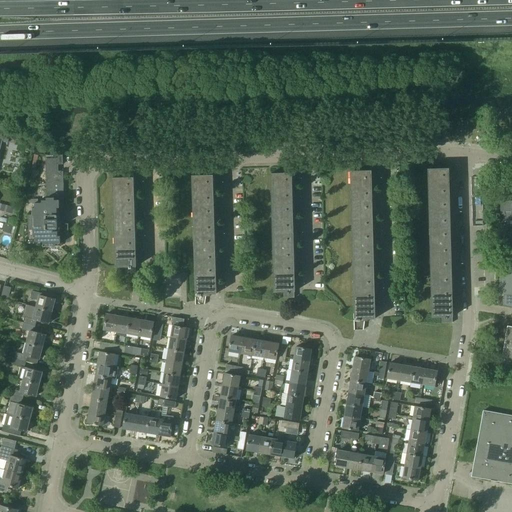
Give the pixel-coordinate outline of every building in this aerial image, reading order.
[(468,133),(467,121),(458,121),(458,134),(468,133)] [(9,136),(0,133),(0,140),(8,142),(9,136)] [(63,154),(59,154),(45,155),(46,167),(56,167),(56,165),(63,164),(63,154)] [(63,171),(56,171),(56,167),(46,167),(47,200),(41,200),(42,203),(34,203),(34,208),(32,208),(32,215),(28,215),(28,230),(33,230),(33,237),(35,237),(36,242),(43,242),(43,244),(47,244),(47,246),(55,246),(55,243),(60,243),(60,234),(69,234),(68,224),(64,224),(63,171)] [(449,168),(428,169),(428,186),(449,186),(449,168)] [(372,187),(371,171),(350,171),(351,188),(372,187)] [(292,173),(271,173),(271,190),(292,189),(292,173)] [(214,192),(213,175),(192,176),(193,193),(214,192)] [(134,192),(134,177),(113,178),(113,192),(134,192)] [(450,200),(449,186),(428,186),(429,200),(450,200)] [(372,202),(372,187),(351,188),(351,203),(372,202)] [(293,204),(292,189),(271,190),(272,204),(293,204)] [(135,208),(134,192),(113,192),(114,208),(135,208)] [(214,206),(214,192),(193,193),(193,207),(214,206)] [(511,197),(511,201),(499,201),(499,214),(503,214),(503,218),(498,218),(498,236),(505,236),(505,244),(511,243),(511,197)] [(450,215),(450,200),(429,200),(429,216),(450,215)] [(373,217),(372,202),(351,203),(352,217),(373,217)] [(293,219),(293,204),(272,204),(272,219),(293,219)] [(214,221),(214,206),(193,207),(193,221),(214,221)] [(135,222),(135,208),(114,208),(114,222),(135,222)] [(451,230),(450,215),(429,216),(430,230),(451,230)] [(373,231),(373,217),(352,217),(352,232),(373,231)] [(293,232),(293,219),(272,219),(273,233),(293,232)] [(215,234),(214,221),(193,221),(194,235),(215,234)] [(136,238),(135,222),(114,222),(115,238),(136,238)] [(451,245),(451,230),(430,230),(430,246),(451,245)] [(373,245),(373,231),(352,232),(352,245),(373,245)] [(294,248),(293,232),(273,233),(273,249),(294,248)] [(215,250),(215,234),(194,235),(194,251),(215,250)] [(136,252),(136,238),(115,238),(115,253),(136,252)] [(374,260),(373,245),(352,245),(353,261),(374,260)] [(451,260),(451,245),(430,246),(430,261),(451,260)] [(294,263),(294,248),(273,249),(273,263),(294,263)] [(216,264),(215,250),(194,251),(195,265),(216,264)] [(136,266),(136,252),(115,253),(115,267),(125,267),(125,273),(136,273),(136,267),(136,266)] [(374,275),(374,260),(353,261),(353,276),(374,275)] [(452,275),(451,260),(430,261),(431,275),(452,275)] [(295,277),(294,263),(273,263),(274,278),(295,277)] [(216,279),(216,264),(195,265),(195,280),(216,279)] [(511,270),(499,271),(500,295),(506,295),(506,298),(506,306),(511,307),(511,270)] [(375,291),(374,275),(353,276),(354,291),(375,291)] [(452,288),(452,275),(431,275),(431,289),(452,288)] [(295,291),(295,277),(274,278),(274,292),(284,292),(284,298),(294,298),(294,292),(295,291)] [(217,294),(216,279),(195,280),(196,294),(195,294),(195,305),(205,305),(206,297),(210,296),(210,294),(217,294)] [(11,288),(4,286),(1,298),(8,300),(11,288)] [(452,301),(452,288),(431,289),(431,302),(452,301)] [(46,295),(42,294),(32,291),(30,298),(38,300),(36,307),(52,311),(55,299),(45,297),(46,295)] [(375,306),(375,291),(354,291),(354,306),(375,306)] [(453,317),(452,301),(431,302),(432,317),(442,317),(442,323),(452,323),(452,317),(453,317)] [(375,319),(375,306),(354,306),(354,319),(354,330),(364,330),(365,322),(368,322),(368,319),(375,319)] [(49,323),(52,311),(36,307),(33,319),(25,317),(24,323),(35,326),(37,320),(49,323)] [(116,332),(119,316),(107,314),(104,330),(116,332)] [(127,334),(130,318),(119,316),(116,332),(127,334)] [(139,336),(142,320),(130,318),(127,334),(139,336)] [(151,338),(154,322),(142,320),(139,336),(151,338)] [(34,332),(35,326),(24,323),(22,329),(29,331),(26,342),(43,347),(46,335),(34,332)] [(173,326),(172,333),(161,331),(163,324),(157,323),(155,334),(161,336),(171,337),(187,340),(189,328),(173,326)] [(511,326),(507,325),(501,363),(511,364),(511,326)] [(241,353),(243,338),(232,336),(229,351),(241,353)] [(184,353),(187,340),(171,337),(169,350),(184,353)] [(252,355),(255,340),(243,338),(241,353),(252,355)] [(264,357),(267,342),(255,340),(252,355),(264,357)] [(39,359),(43,347),(26,342),(23,354),(16,352),(15,358),(26,361),(27,356),(39,359)] [(276,359),(279,344),(267,342),(264,357),(276,359)] [(112,351),(113,345),(102,343),(100,348),(112,351)] [(296,347),(295,351),(294,359),(309,362),(312,349),(296,347)] [(182,363),(184,353),(169,350),(167,361),(182,363)] [(114,367),(116,355),(100,352),(98,364),(114,367)] [(355,357),(353,369),(368,372),(370,359),(355,357)] [(24,368),(26,361),(15,358),(13,365),(24,368)] [(307,373),(309,362),(294,359),(292,371),(307,373)] [(180,376),(182,363),(167,361),(165,373),(180,376)] [(385,375),(387,362),(381,361),(379,374),(385,375)] [(399,381),(401,365),(390,363),(387,379),(399,381)] [(116,379),(119,368),(114,367),(98,364),(96,376),(112,378),(116,379)] [(410,383),(413,367),(401,365),(399,381),(410,383)] [(422,385),(425,369),(413,367),(410,383),(422,385)] [(43,372),(26,368),(23,380),(40,384),(43,372)] [(366,384),(368,372),(353,369),(351,381),(366,384)] [(437,371),(425,369),(422,385),(435,387),(437,371)] [(305,385),(307,373),(292,371),(290,383),(305,385)] [(178,388),(180,376),(165,373),(163,385),(178,388)] [(238,388),(241,376),(225,374),(223,385),(238,388)] [(109,391),(112,378),(96,376),(94,388),(109,391)] [(36,396),(40,384),(23,380),(20,392),(13,390),(11,396),(23,399),(24,393),(36,396)] [(364,395),(366,384),(351,381),(348,393),(364,395)] [(303,397),(305,385),(290,383),(288,394),(303,397)] [(176,399),(178,388),(163,385),(161,396),(176,399)] [(236,400),(238,388),(223,385),(221,397),(236,400)] [(107,402),(109,391),(94,388),(92,399),(107,402)] [(362,408),(364,395),(348,393),(346,405),(362,408)] [(301,409),(303,397),(288,394),(286,406),(301,409)] [(30,420),(33,408),(21,405),(23,399),(11,396),(10,402),(7,414),(14,416),(30,420)] [(234,412),(236,400),(221,397),(218,409),(234,412)] [(432,400),(420,398),(419,404),(431,406),(432,400)] [(105,414),(107,402),(92,399),(90,411),(105,414)] [(397,411),(399,404),(391,402),(389,410),(397,411)] [(360,420),(362,408),(346,405),(344,417),(360,420)] [(299,420),(301,409),(286,406),(284,418),(299,420)] [(431,409),(415,407),(413,419),(428,422),(431,409)] [(232,424),(234,412),(218,409),(216,421),(232,424)] [(511,415),(483,410),(471,476),(511,483),(511,415)] [(103,425),(105,414),(90,411),(88,423),(103,425)] [(135,431),(138,415),(126,413),(123,429),(135,431)] [(147,433),(150,417),(138,415),(135,431),(147,433)] [(159,435),(170,437),(174,417),(162,415),(162,419),(159,435)] [(27,432),(30,420),(14,416),(11,427),(3,425),(2,431),(13,434),(15,428),(27,432)] [(159,435),(162,419),(150,417),(147,433),(159,435)] [(358,430),(360,420),(344,417),(342,428),(358,430)] [(426,433),(428,422),(413,419),(411,431),(426,433)] [(230,435),(232,424),(216,421),(214,432),(230,435)] [(424,445),(426,433),(411,431),(409,442),(424,445)] [(239,442),(239,437),(230,436),(230,435),(214,432),(212,444),(228,447),(229,440),(239,442)] [(258,452),(261,437),(249,434),(247,450),(258,452)] [(270,454),(273,439),(261,437),(258,452),(270,454)] [(282,456),(285,441),(273,439),(270,454),(282,456)] [(399,446),(400,441),(392,439),(390,451),(396,452),(397,445),(399,446)] [(294,458),(296,443),(285,441),(282,456),(294,458)] [(423,457),(424,445),(409,442),(407,454),(423,457)] [(13,456),(15,449),(2,446),(0,452),(0,458),(9,461),(6,469),(22,474),(26,460),(13,456)] [(348,468),(350,452),(339,450),(336,466),(348,468)] [(394,464),(396,452),(390,451),(388,463),(394,464)] [(359,470),(362,454),(350,452),(348,468),(359,470)] [(371,472),(374,456),(362,454),(359,470),(371,472)] [(420,469),(423,457),(407,454),(405,466),(420,469)] [(383,474),(386,458),(374,456),(371,472),(383,474)] [(394,464),(388,463),(386,475),(392,476),(394,464)] [(418,480),(420,469),(405,466),(403,478),(418,480)] [(18,488),(22,474),(6,469),(4,478),(0,477),(0,490),(4,492),(5,485),(18,488)]
